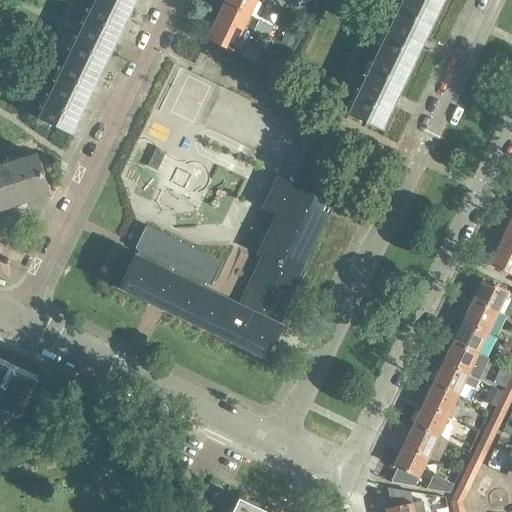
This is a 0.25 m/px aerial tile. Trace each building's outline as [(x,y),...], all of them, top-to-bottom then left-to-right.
[(127,20),(136,0),(96,0),(95,4),(127,20)] [(255,0),(229,0),(222,15),(244,25),(256,1),(255,0)] [(277,0),(268,0),(265,7),(278,14),(280,15),(281,13),(285,4),(277,0)] [(409,0),(402,0),(376,55),(409,72),(421,48),(426,37),(437,13),(409,0)] [(409,0),(437,13),(443,0),(409,0)] [(90,14),(81,32),(73,50),(69,48),(67,51),(71,53),(67,62),(99,78),(127,20),(95,4),(91,11),(88,9),(86,12),(90,14)] [(209,39),(209,40),(233,51),(233,50),(244,25),(222,15),(210,39),(209,39)] [(259,21),(254,30),(268,37),(273,28),(259,21)] [(287,29),(280,43),(292,48),(299,35),(287,29)] [(248,47),(244,56),(257,62),(258,61),(261,53),(248,47)] [(376,55),(347,114),(381,130),(393,105),(398,95),(409,72),(376,55)] [(62,72),(54,89),(45,108),(41,106),(39,109),(43,111),(40,118),(39,118),(39,119),(73,135),(73,134),(72,134),(99,78),(67,62),(64,68),(60,67),(58,70),(62,72)] [(273,67),(267,78),(286,87),(287,84),(291,76),(273,67)] [(192,77),(161,142),(193,157),(199,147),(220,157),(246,103),(192,77)] [(156,147),(147,167),(157,171),(166,152),(156,147)] [(0,209),(9,207),(26,202),(49,194),(48,192),(47,192),(36,158),(37,157),(37,156),(7,166),(6,162),(2,163),(3,168),(0,168),(0,209)] [(134,259),(120,288),(150,302),(151,299),(165,306),(164,309),(166,310),(166,309),(235,342),(246,348),(265,357),(267,358),(270,352),(272,353),(273,353),(276,347),(273,345),(281,329),(281,328),(280,327),(270,323),(276,308),(284,311),(287,305),(303,273),(299,272),(327,214),(328,212),(329,209),(331,206),(292,187),(291,187),(281,182),(277,181),(264,208),(278,215),(259,255),(264,257),(261,263),(246,293),(253,296),(246,311),(204,290),(206,284),(212,286),(215,279),(223,263),(147,226),(139,243),(135,250),(139,252),(136,258),(135,257),(134,259)] [(511,224),(510,223),(499,244),(511,250),(511,224)] [(511,250),(499,244),(489,265),(511,276),(511,250)] [(482,280),(472,301),(498,313),(505,317),(511,306),(511,303),(511,302),(511,294),(482,280)] [(472,301),(463,321),(488,333),(498,313),(472,301)] [(463,321),(453,342),(478,354),(488,333),(463,321)] [(453,342),(443,363),(468,375),(474,378),(479,380),(489,359),(485,357),(478,354),(453,342)] [(37,382),(39,378),(0,359),(0,413),(19,422),(38,383),(37,382)] [(443,363),(433,383),(458,395),(463,385),(475,391),(480,381),(479,380),(474,378),(468,375),(443,363)] [(511,383),(508,382),(502,393),(511,398),(511,397),(511,383)] [(433,383),(423,404),(449,416),(453,406),(458,395),(433,383)] [(502,393),(496,405),(506,410),(509,403),(511,398),(502,393)] [(423,404),(413,424),(439,437),(449,416),(423,404)] [(496,405),(491,417),(501,422),(506,410),(496,405)] [(491,417),(485,428),(495,433),(501,422),(491,417)] [(413,424),(403,446),(429,458),(439,437),(413,424)] [(485,428),(479,440),(490,445),(495,433),(485,428)] [(479,440),(474,452),(484,457),(490,445),(479,440)] [(397,469),(391,483),(415,487),(418,479),(429,458),(403,446),(394,464),(393,467),(397,469)] [(474,452),(468,464),(478,469),(481,464),(484,457),(474,452)] [(468,464),(462,475),(473,480),(478,469),(468,464)] [(435,475),(428,489),(451,493),(455,484),(435,475)] [(462,475),(457,487),(467,492),(473,480),(462,475)] [(457,487),(452,497),(454,507),(462,505),(462,503),(467,492),(457,487)] [(410,493),(387,488),(391,508),(412,503),(410,493)] [(264,511),(238,499),(231,511),(264,511)] [(391,508),(385,509),(386,511),(385,511),(424,511),(423,501),(412,503),(391,508)]
